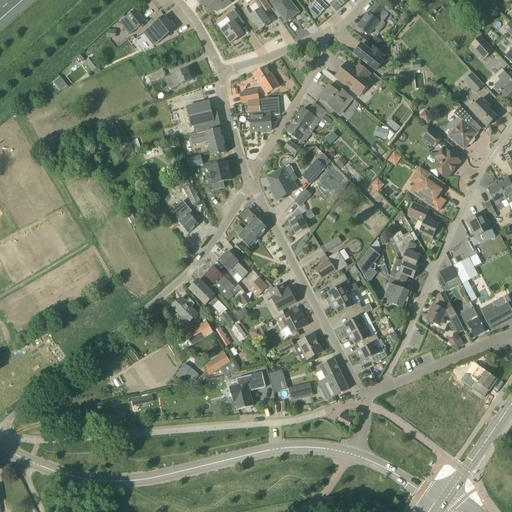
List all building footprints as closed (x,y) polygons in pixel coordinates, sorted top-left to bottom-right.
[(217,12),(223,9),(231,3),(229,0),(220,0),(219,0),(207,0),(201,4),(208,15),(216,10),(217,12)] [(271,8),(264,0),(252,0),(259,10),(254,14),(249,7),(244,11),(249,17),(252,23),(254,25),(255,23),(260,31),(270,23),(263,13),(271,8)] [(276,0),(272,4),(277,11),(276,13),(279,18),(281,16),(287,23),(299,13),(291,2),(293,0),(276,0)] [(327,7),(320,0),(315,0),(311,4),(321,14),(327,7)] [(324,0),(336,11),(347,0),(324,0)] [(392,8),(394,5),(388,0),(383,0),(380,4),(397,18),(400,14),(392,8)] [(376,19),(384,9),(376,3),(358,27),(369,36),(374,29),(379,33),(384,26),(379,22),(380,21),(376,19)] [(130,35),(135,30),(145,23),(136,10),(120,23),(130,35)] [(244,24),(240,19),(235,11),(226,16),(232,24),(221,31),(231,44),(244,35),(238,28),(244,24)] [(149,29),(160,42),(176,29),(172,23),(170,24),(164,17),(149,29)] [(484,60),(488,56),(494,51),(481,37),(471,46),(484,60)] [(374,47),(370,51),(363,45),(354,55),(375,72),(384,62),(382,61),(385,56),(374,47)] [(93,72),(98,68),(90,58),(85,63),(93,72)] [(336,78),(359,97),(363,93),(367,97),(376,85),(372,82),(368,78),(371,74),(359,65),(356,69),(348,63),(336,78)] [(267,95),(271,92),(279,87),(267,67),(254,74),(267,95)] [(188,68),(166,79),(171,90),(194,80),(188,68)] [(151,83),(156,81),(165,77),(163,72),(162,70),(148,77),(151,83)] [(472,73),(463,81),(475,94),(484,86),(472,73)] [(506,98),(511,92),(511,81),(504,73),(498,78),(501,81),(495,87),(506,98)] [(330,86),(328,89),(319,99),(336,112),(350,96),(338,87),(335,90),(330,86)] [(242,104),(252,102),(259,100),(258,90),(240,94),(242,104)] [(250,114),(251,133),(272,131),(271,116),(280,115),(279,98),(269,99),(259,101),(261,117),(256,117),(256,114),(250,114)] [(476,117),(487,127),(497,118),(489,110),(490,108),(482,99),(472,109),(478,115),(476,117)] [(212,113),(212,111),(210,103),(187,108),(192,128),(189,128),(191,136),(193,145),(208,142),(211,157),(227,153),(221,129),(217,112),(212,113)] [(312,133),(322,119),(323,118),(321,116),(325,111),(315,103),(308,112),(304,109),(295,121),(312,133)] [(482,130),(475,122),(474,121),(460,106),(454,114),(458,118),(454,122),(451,122),(448,126),(448,129),(450,131),(448,133),(448,135),(449,136),(449,137),(464,150),(467,146),(471,145),(475,141),(475,137),(478,134),(469,126),(474,121),(481,130),(482,130)] [(425,111),(420,117),(427,123),(432,118),(425,111)] [(323,118),(322,119),(329,124),(332,120),(325,115),(323,118)] [(390,119),(386,124),(396,132),(400,128),(390,119)] [(303,144),(312,133),(295,121),(287,133),(298,141),(303,144)] [(390,140),(394,135),(389,131),(380,128),(378,137),(387,140),(387,138),(390,140)] [(442,138),(434,132),(430,128),(422,137),(434,148),(442,138)] [(328,145),(335,138),(330,133),(323,139),(328,145)] [(295,156),(300,149),(289,141),(284,148),(295,156)] [(141,161),(158,155),(155,146),(138,151),(141,161)] [(433,167),(447,179),(460,163),(447,151),(446,152),(444,149),(436,158),(438,161),(433,167)] [(394,152),(387,161),(396,167),(402,158),(394,152)] [(203,164),(201,155),(187,159),(190,167),(203,164)] [(322,155),(317,161),(316,160),(302,176),(311,184),(325,168),(331,162),(322,155)] [(341,157),(335,163),(340,169),(347,163),(341,157)] [(208,181),(208,182),(211,192),(225,189),(224,182),(232,180),(228,163),(209,168),(212,180),(208,181)] [(438,181),(430,175),(420,169),(413,179),(418,182),(411,193),(436,210),(443,200),(438,197),(442,191),(435,186),(438,181)] [(297,190),(293,182),(290,183),(283,170),(276,174),(274,172),(268,175),(269,177),(267,178),(275,192),(273,193),(277,201),(297,190)] [(498,184),(506,201),(508,205),(511,203),(511,185),(508,178),(498,184)] [(377,179),(371,185),(378,191),(384,185),(377,179)] [(498,212),(504,209),(501,203),(506,201),(498,184),(487,189),(498,212)] [(184,188),(187,195),(193,205),(200,202),(192,185),(184,188)] [(300,207),(311,196),(305,190),(295,202),(300,207)] [(497,217),(495,213),(490,202),(484,205),(490,216),(491,215),(492,219),(497,217)] [(430,211),(420,207),(414,204),(408,216),(423,223),(420,231),(433,238),(439,225),(431,222),(432,220),(427,217),(430,211)] [(199,225),(192,217),(189,214),(185,218),(177,206),(171,211),(179,223),(188,234),(199,225)] [(247,209),(245,210),(238,218),(247,228),(246,229),(258,239),(261,236),(268,229),(252,214),(247,209)] [(289,223),(296,236),(309,229),(305,222),(314,217),(311,211),(302,216),(289,223)] [(491,230),(491,229),(483,214),(468,222),(476,238),(491,230)] [(258,239),(246,229),(245,230),(239,225),(226,240),(229,243),(235,237),(237,239),(239,238),(242,241),(250,248),(258,239)] [(413,254),(415,248),(416,245),(413,244),(414,242),(410,235),(395,242),(398,246),(403,256),(402,258),(403,259),(402,262),(421,269),(422,265),(418,263),(420,257),(413,254)] [(325,254),(342,243),(338,237),(321,248),(325,254)] [(475,237),(470,239),(474,246),(479,244),(476,238),(475,237)] [(234,249),(241,256),(246,251),(239,244),(234,249)] [(371,249),(358,265),(364,276),(380,256),(371,249)] [(238,283),(243,279),(248,273),(238,263),(235,259),(228,252),(219,261),(229,272),(230,271),(235,277),(234,278),(238,283)] [(348,267),(345,262),(338,252),(328,259),(326,256),(320,260),(323,265),(315,270),(322,280),(335,271),(336,274),(348,267)] [(459,257),(451,261),(454,266),(453,267),(462,284),(471,302),(477,299),(468,281),(478,276),(469,259),(461,263),(459,257)] [(402,262),(396,260),(390,276),(405,283),(408,277),(414,279),(416,273),(419,274),(421,269),(402,262)] [(233,296),(229,292),(234,287),(214,266),(205,275),(220,291),(219,292),(228,301),(233,296)] [(445,284),(458,277),(452,267),(440,273),(442,277),(445,284)] [(331,305),(350,295),(344,285),(348,282),(344,275),(333,282),(337,288),(327,293),(330,298),(328,299),(331,305)] [(249,289),(257,298),(268,288),(260,279),(249,289)] [(215,296),(206,287),(199,280),(190,290),(201,300),(204,298),(213,307),(219,301),(214,297),(215,296)] [(279,312),(287,308),(296,303),(289,289),(288,290),(285,284),(269,292),(273,298),(272,298),(279,312)] [(411,293),(394,286),(390,284),(384,301),(404,310),(411,293)] [(252,303),(242,291),(236,296),(245,308),(252,303)] [(462,328),(455,315),(456,315),(444,293),(448,302),(437,308),(433,306),(427,321),(440,326),(444,316),(449,318),(456,332),(462,328)] [(355,305),(350,295),(331,305),(334,310),(336,310),(338,314),(348,309),(351,315),(362,309),(359,303),(355,305)] [(480,311),(490,330),(511,318),(511,310),(505,298),(498,302),(480,311)] [(187,302),(186,303),(182,299),(173,308),(180,315),(188,324),(197,315),(191,309),(192,308),(187,302)] [(239,322),(249,315),(244,308),(234,315),(239,322)] [(237,322),(238,321),(229,309),(228,310),(225,313),(222,315),(228,323),(230,326),(234,324),(237,322)] [(362,309),(351,315),(353,320),(344,325),(346,330),(345,331),(348,337),(366,327),(361,316),(365,314),(362,309)] [(469,329),(470,329),(474,338),(486,332),(474,309),(461,316),(467,328),(469,329)] [(302,313),(300,314),(291,319),(288,313),(279,318),(276,319),(282,331),(283,331),(286,337),(292,334),(308,326),(302,313)] [(188,348),(213,333),(207,322),(182,337),(188,348)] [(243,338),(248,335),(239,324),(235,326),(235,327),(243,338)] [(254,342),(265,336),(261,327),(249,332),(254,342)] [(372,337),(366,327),(348,337),(351,342),(352,341),(355,346),(365,341),(367,347),(375,343),(379,341),(376,335),(372,337)] [(299,344),(307,360),(313,357),(322,352),(313,336),(299,343),(299,344)] [(464,346),(461,339),(457,341),(454,337),(449,339),(448,343),(451,346),(451,347),(455,350),(464,346)] [(282,346),(277,349),(280,355),(294,348),(294,347),(291,341),(282,346)] [(363,362),(373,357),(376,363),(387,357),(382,348),(378,350),(375,343),(367,347),(356,352),(360,358),(361,358),(363,362)] [(209,375),(231,363),(224,352),(216,357),(215,354),(216,353),(214,351),(200,359),(209,375)] [(320,381),(340,371),(334,359),(314,369),(317,374),(320,381)] [(184,380),(191,368),(184,364),(176,378),(183,382),(184,380)] [(467,394),(480,403),(482,402),(484,399),(497,380),(476,365),(471,373),(469,371),(468,373),(464,374),(457,369),(445,386),(454,392),(463,399),(467,394)] [(269,375),(275,393),(288,389),(282,370),(269,375)] [(340,371),(320,381),(320,382),(318,383),(322,392),(330,388),(335,397),(349,390),(340,371)] [(266,388),(262,373),(237,379),(238,386),(230,388),(233,403),(236,402),(238,411),(253,407),(250,392),(266,388)] [(291,397),(300,395),(312,392),(310,384),(289,390),(291,397)] [(337,423),(348,430),(354,419),(343,413),(337,423)]
